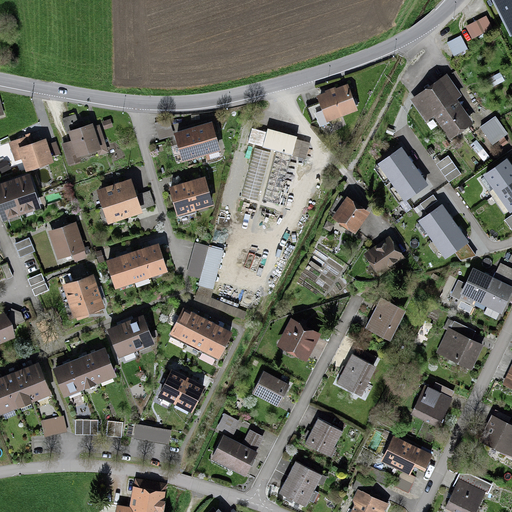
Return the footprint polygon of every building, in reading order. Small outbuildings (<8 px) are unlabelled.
[(511,0),(496,0),(511,27),(511,26),(511,0)] [(461,34),(448,41),(454,55),(468,48),(461,34)] [(446,77),(413,99),(429,124),(438,118),(449,134),(468,122),(455,103),(461,99),(446,77)] [(347,86),(317,98),(327,124),(357,113),(347,86)] [(75,115),(65,118),(73,141),(63,144),(71,165),(81,162),(78,154),(96,148),(99,154),(106,152),(96,124),(80,130),(75,115)] [(493,142),(507,133),(496,115),(482,124),(493,142)] [(110,118),(102,121),(105,129),(113,126),(110,118)] [(210,122),(193,128),(201,153),(218,148),(210,122)] [(184,158),(201,153),(193,128),(176,133),(184,158)] [(277,151),(292,155),(296,140),(266,132),(262,147),(277,151)] [(25,138),(10,144),(17,160),(24,157),(29,170),(51,162),(43,142),(29,147),(25,138)] [(243,195),(258,200),(271,153),(255,149),(243,195)] [(401,149),(381,163),(406,198),(426,184),(419,174),(413,166),(410,162),(401,149)] [(292,155),(277,151),(263,201),(278,205),(292,155)] [(448,155),(436,163),(439,167),(444,174),(447,178),(449,181),(461,173),(448,155)] [(511,164),(509,161),(487,177),(499,194),(511,211),(511,210),(511,164)] [(29,176),(11,181),(21,212),(38,207),(29,176)] [(206,179),(188,184),(195,210),(212,205),(206,179)] [(0,203),(4,217),(21,212),(11,181),(0,184),(0,203)] [(105,205),(133,196),(128,182),(100,192),(105,205)] [(196,214),(195,210),(188,184),(169,189),(177,219),(196,214)] [(149,190),(141,193),(146,208),(154,205),(149,190)] [(133,196),(138,211),(146,208),(141,193),(133,196)] [(133,196),(105,205),(110,221),(138,211),(133,196)] [(348,199),(333,222),(355,237),(370,213),(348,199)] [(441,206),(421,220),(446,255),(466,241),(460,231),(454,223),(448,215),(441,206)] [(74,222),(49,232),(59,258),(71,254),(74,262),(87,257),(84,249),(74,222)] [(29,237),(15,243),(21,257),(35,250),(29,237)] [(390,240),(369,255),(381,272),(402,257),(390,240)] [(187,274),(201,278),(209,247),(195,244),(187,274)] [(141,251),(148,274),(165,268),(158,245),(141,251)] [(224,251),(209,247),(201,278),(199,285),(214,289),(224,251)] [(148,274),(141,251),(125,256),(133,279),(148,274)] [(133,279),(125,256),(107,263),(115,286),(133,279)] [(7,262),(0,265),(6,279),(13,276),(7,262)] [(511,279),(511,267),(500,263),(495,276),(511,282),(511,279)] [(474,269),(463,292),(501,310),(511,288),(511,287),(500,281),(494,278),(486,275),(474,269)] [(41,272),(29,278),(32,285),(44,279),(41,272)] [(70,299),(97,290),(93,277),(66,286),(70,299)] [(46,283),(34,288),(37,295),(49,290),(46,283)] [(97,290),(70,299),(77,320),(104,311),(97,290)] [(246,311),(198,292),(196,299),(243,318),(246,311)] [(382,300),(366,330),(390,343),(406,312),(382,300)] [(177,340),(185,344),(191,347),(200,352),(208,356),(218,361),(232,335),(214,325),(199,317),(184,309),(170,336),(177,340)] [(5,316),(0,318),(0,345),(15,340),(5,316)] [(125,324),(135,347),(151,341),(142,317),(125,324)] [(292,321),(279,349),(308,363),(321,335),(292,321)] [(135,347),(125,324),(110,330),(120,353),(135,347)] [(483,348),(448,330),(435,356),(470,373),(483,348)] [(90,384),(97,381),(106,377),(115,374),(106,350),(88,357),(72,363),(56,369),(65,393),(74,389),(81,387),(90,384)] [(353,357),(338,387),(364,399),(378,369),(353,357)] [(38,365),(23,371),(5,378),(0,379),(0,404),(2,408),(8,406),(15,403),(24,400),(32,397),(39,394),(48,391),(38,365)] [(168,396),(176,400),(183,404),(192,408),(203,386),(187,378),(171,370),(160,392),(168,396)] [(289,386),(264,373),(253,394),(278,407),(289,386)] [(426,389),(414,416),(439,427),(450,402),(455,393),(436,385),(433,392),(426,389)] [(225,414),(219,428),(232,434),(238,421),(225,414)] [(49,419),(40,421),(43,435),(47,434),(52,433),(56,432),(59,432),(62,431),(67,430),(64,416),(56,418),(49,419)] [(511,425),(493,417),(480,444),(511,458),(511,425)] [(86,434),(90,434),(94,434),(98,434),(99,419),(91,419),(84,419),(75,418),(75,434),(79,434),(83,434),(86,434)] [(116,421),(108,420),(106,435),(110,436),(114,436),(118,437),(122,437),(123,422),(116,421)] [(319,421),(306,445),(330,459),(344,434),(319,421)] [(144,440),(148,441),(151,442),(155,442),(158,443),(162,444),(165,444),(169,445),(172,430),(165,428),(158,427),(151,426),(144,424),(137,423),(134,438),(137,439),(141,440),(144,440)] [(243,446),(223,437),(212,461),(244,476),(264,436),(251,430),(243,446)] [(431,454),(395,437),(384,459),(410,471),(415,462),(425,467),(431,454)] [(296,462),(289,476),(316,489),(322,475),(296,462)] [(402,470),(394,486),(408,493),(416,477),(402,470)] [(307,507),(316,489),(289,476),(281,494),(307,507)] [(462,481),(447,511),(448,511),(477,511),(487,493),(462,481)] [(166,511),(169,491),(129,486),(127,507),(116,506),(115,511),(166,511)] [(386,511),(389,505),(356,490),(351,502),(358,506),(354,511),(386,511)]
